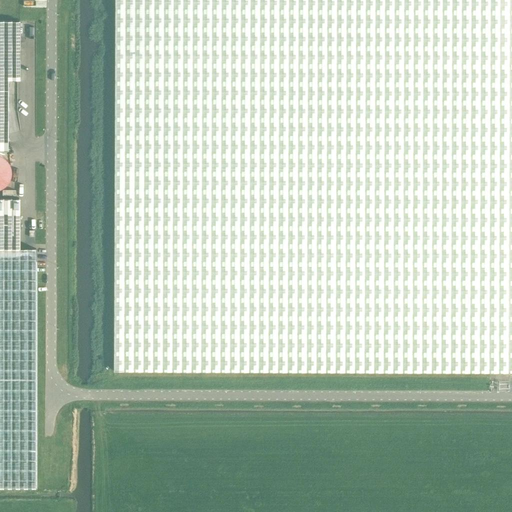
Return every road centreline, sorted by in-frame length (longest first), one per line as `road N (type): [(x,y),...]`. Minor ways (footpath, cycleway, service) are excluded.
road 1 (unclassified): [(51,395),(511,397)]
road 2 (unclassified): [(51,0),(51,395)]
